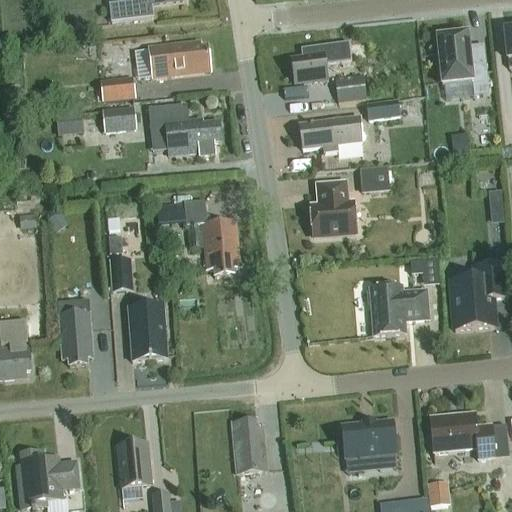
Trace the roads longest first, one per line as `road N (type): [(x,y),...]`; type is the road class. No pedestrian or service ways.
road 1 (residential): [(297,392),(240,22)]
road 2 (unclassified): [(0,416),(297,392)]
road 3 (residential): [(297,392),(511,368)]
road 4 (residential): [(240,22),(443,0)]
